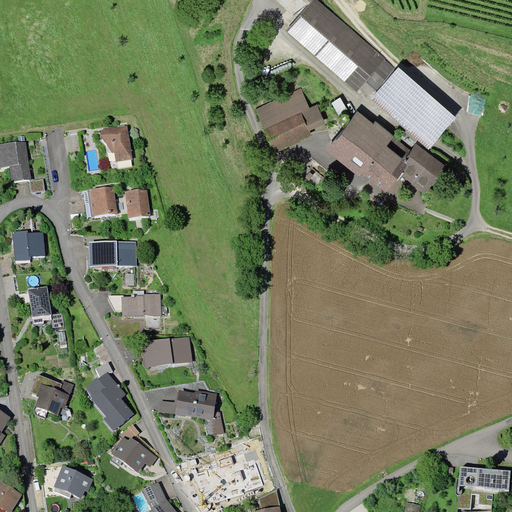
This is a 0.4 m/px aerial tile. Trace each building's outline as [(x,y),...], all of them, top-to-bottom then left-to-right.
[(313,0),(286,30),(356,93),(366,82),(376,91),(395,69),(317,0),(313,0)] [(398,67),(371,99),(429,149),(456,117),(398,67)] [(275,152),(311,136),(308,130),(325,123),(317,105),(309,108),(300,89),(255,109),(263,129),(264,129),(275,152)] [(347,109),(340,97),(332,102),(339,114),(347,109)] [(336,138),(326,151),(361,177),(363,174),(387,192),(400,175),(424,193),(445,166),(417,144),(412,149),(376,121),(374,124),(358,111),(337,139),(336,138)] [(109,127),(104,128),(100,135),(113,153),(115,152),(116,162),(133,159),(127,126),(117,127),(109,127)] [(12,182),(31,180),(26,141),(0,144),(0,167),(10,166),(12,182)] [(43,179),(30,181),(31,193),(45,191),(43,179)] [(94,216),(118,214),(114,187),(89,189),(94,216)] [(125,191),(128,218),(151,215),(147,188),(125,191)] [(12,232),(15,261),(31,259),(31,257),(45,255),(43,232),(28,233),(28,230),(12,232)] [(89,242),(90,266),(136,265),(136,242),(117,242),(117,241),(89,242)] [(135,274),(125,274),(125,286),(135,286),(135,274)] [(52,319),(53,328),(65,326),(63,313),(52,314),(47,286),(28,289),(33,325),(44,323),(44,321),(52,319)] [(123,297),(121,297),(122,311),(122,317),(145,316),(145,329),(161,329),(161,316),(162,316),(161,293),(144,294),(143,294),(143,295),(136,295),(136,296),(123,297)] [(121,297),(123,297),(124,295),(108,295),(108,298),(115,311),(122,311),(121,297)] [(65,331),(59,332),(61,346),(67,345),(65,331)] [(142,341),(145,368),(192,362),(189,337),(170,339),(170,338),(142,341)] [(109,362),(95,368),(100,377),(107,371),(108,373),(113,371),(109,362)] [(104,419),(114,431),(134,414),(121,399),(127,394),(108,373),(107,371),(100,377),(99,379),(97,377),(85,387),(94,397),(91,399),(106,417),(104,419)] [(61,383),(38,375),(31,393),(37,395),(36,396),(39,397),(35,407),(48,412),(58,416),(61,408),(65,409),(74,384),(63,380),(61,383)] [(217,393),(196,390),(195,393),(179,390),(178,394),(175,414),(175,415),(186,417),(186,416),(210,419),(213,420),(215,412),(217,393)] [(175,414),(178,394),(176,393),(174,402),(161,400),(159,411),(175,414)] [(45,418),(48,412),(35,407),(34,409),(36,415),(45,418)] [(0,410),(0,443),(6,435),(2,432),(11,417),(0,410)] [(220,412),(215,412),(213,420),(210,419),(213,435),(224,433),(220,412)] [(139,433),(133,424),(121,435),(123,437),(128,441),(131,438),(133,439),(139,433)] [(123,461),(138,473),(146,463),(151,467),(158,457),(133,439),(131,438),(128,441),(123,437),(111,453),(114,455),(123,461)] [(119,466),(123,461),(114,455),(111,460),(119,466)] [(262,485),(255,459),(206,473),(214,502),(244,493),(244,491),(262,485)] [(54,487),(82,498),(85,491),(88,493),(94,478),(63,465),(54,487)] [(511,470),(461,466),(459,491),(459,496),(458,508),(471,509),(472,494),(479,495),(479,505),(492,506),(494,488),(509,489),(511,470)] [(0,480),(0,507),(7,511),(11,511),(22,494),(0,480)] [(167,499),(159,482),(142,489),(151,511),(167,499)] [(260,498),(262,510),(280,506),(277,490),(260,498)] [(177,511),(167,499),(151,511),(149,511),(177,511)] [(406,502),(404,511),(419,511),(421,505),(406,502)]
